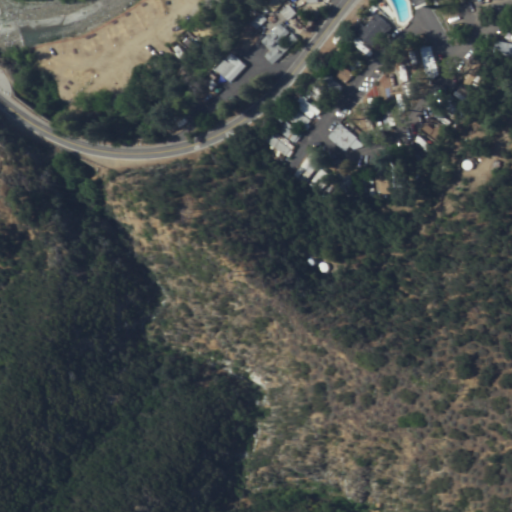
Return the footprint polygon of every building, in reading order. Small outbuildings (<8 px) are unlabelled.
[(284,0),(274,10),(264,0),(284,0)] [(297,11),(288,19),(280,10),(289,2),(297,11)] [(378,12),(394,26),(387,34),(384,32),(374,44),(356,29),(362,22),(366,26),(378,12)] [(207,40),(201,33),(198,37),(190,28),(205,15),(212,22),(214,20),(221,28),(207,40)] [(282,21),(299,39),(291,46),(284,38),(281,40),(289,49),(273,64),(265,55),(271,49),(262,40),(282,21)] [(245,35),(243,35),(243,31),(245,30),(245,28),(250,28),(250,30),(252,29),(253,37),(251,37),(251,45),(254,44),(254,48),(252,48),(252,51),(246,51),(245,35)] [(511,42),(511,57),(499,55),(500,49),(493,48),(495,39),(511,42)] [(172,45),(175,42),(179,47),(182,43),(186,47),(184,48),(188,52),(185,54),(189,58),(186,62),(181,57),(179,58),(176,54),(177,53),(172,47),(172,45)] [(427,80),(421,44),(427,43),(427,45),(432,44),(434,55),(435,54),(439,73),(427,80)] [(362,60),(354,70),(341,58),(345,53),(342,51),(346,46),(362,60)] [(219,68),(234,51),(248,64),(233,80),(226,74),(219,68)] [(469,71),(463,68),(469,56),(475,59),(479,51),(485,54),(481,62),(487,64),(475,88),(463,82),(469,71)] [(181,68),(175,74),(168,66),(170,64),(165,59),(164,60),(163,58),(163,57),(162,56),(166,52),(181,68)] [(354,73),(347,82),(325,63),(333,54),(354,73)] [(343,85),(335,93),(327,86),(328,85),(322,79),(319,83),(313,77),(318,72),(323,76),(325,74),(331,80),(334,77),(343,85)] [(404,109),(398,110),(398,107),(395,107),(393,96),(395,95),(394,88),(401,87),(404,109)] [(473,99),(470,104),(453,93),(456,88),(473,99)] [(466,110),(459,118),(441,101),(444,97),(445,97),(449,93),(466,110)] [(301,102),(299,99),(302,95),(303,96),(305,94),(308,97),(307,99),(313,104),(315,102),(322,107),(320,109),(323,111),(319,116),(315,112),(311,117),(298,106),(301,102)] [(311,119),(308,123),(307,122),(303,126),(295,119),(293,122),(290,120),(291,119),(288,116),(287,118),(284,115),(290,108),(287,106),(288,105),(286,102),(288,99),(311,119)] [(391,102),(392,112),(393,111),(395,123),(391,124),(391,128),(385,129),(381,104),(391,102)] [(93,104),(100,113),(90,121),(83,111),(93,104)] [(300,130),(297,133),(300,135),(295,142),(280,130),(283,127),(285,128),(286,125),(285,124),(288,120),(300,130)] [(353,148),(349,144),(346,148),(342,149),(329,136),(328,134),(340,121),(357,136),(356,137),(362,143),(361,145),(353,148)] [(436,143),(421,128),(426,122),(432,128),(437,123),(446,132),(436,143)] [(273,128),(284,137),(285,136),(289,140),(288,141),(293,145),(290,149),(292,151),(287,156),(285,154),(284,155),(265,138),(273,128)] [(402,152),(407,145),(413,150),(416,146),(423,153),(419,157),(424,161),(419,167),(402,152)] [(310,150),(320,159),(300,182),(290,173),(310,150)] [(377,166),(376,165),(384,164),(386,195),(379,196),(378,193),(373,193),(372,167),(377,166)] [(319,167),(329,176),(315,192),(304,182),(319,167)] [(361,169),(362,172),(363,172),(363,180),(362,180),(363,192),(356,193),(355,170),(361,169)] [(336,173),(336,171),(342,171),(342,173),(347,172),(348,192),(336,192),(335,173),(336,173)] [(387,173),(398,173),(399,188),(388,188),(387,173)]
